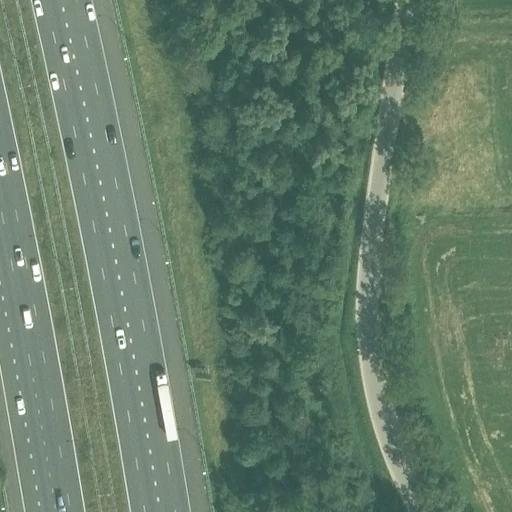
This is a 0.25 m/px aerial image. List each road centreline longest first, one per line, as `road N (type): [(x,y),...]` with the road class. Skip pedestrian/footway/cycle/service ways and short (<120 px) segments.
road 1 (unclassified): [(422,511),(381,415),(366,313),(406,0)]
road 2 (motorway): [(158,511),(56,0)]
road 3 (motorway): [(0,176),(61,511)]
